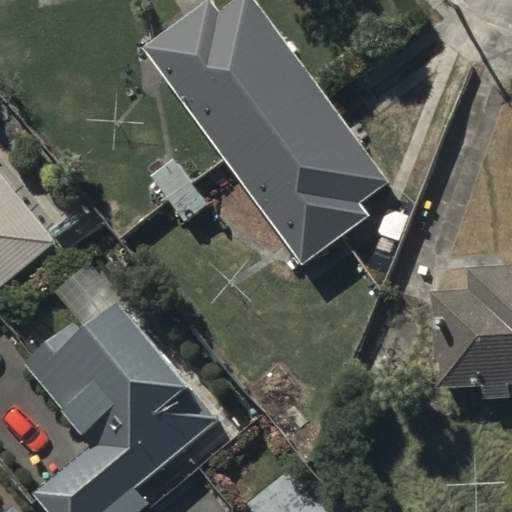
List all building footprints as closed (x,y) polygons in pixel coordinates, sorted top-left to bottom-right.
[(209,0),(203,0),(143,44),(302,262),(369,214),(358,199),(388,177),(258,0),(230,0),(217,10),(209,0)] [(0,288),(59,238),(0,168),(0,288)] [(511,264),(471,265),(471,292),(437,293),(438,384),(480,383),(480,394),(511,393),(511,264)] [(136,485),(221,417),(127,298),(85,331),(78,322),(29,361),(96,444),(37,490),(54,511),(139,511),(151,503),(136,485)] [(25,511),(17,502),(3,511),(25,511)]
